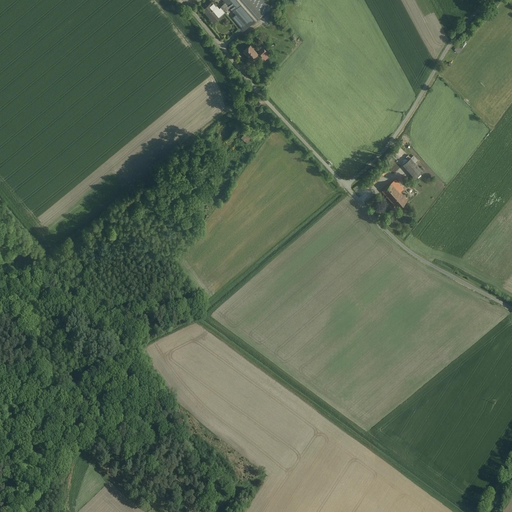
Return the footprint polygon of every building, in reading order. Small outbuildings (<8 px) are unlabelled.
[(222,0),(246,26),(264,9),(256,0),(222,0)] [(203,9),(214,21),(224,12),(221,9),(219,10),(212,2),(203,9)] [(241,49),(249,59),(262,48),(253,38),(241,49)] [(458,44),(454,49),(458,53),(463,48),(458,44)] [(405,162),(396,170),(415,190),(424,181),(405,162)] [(386,172),(381,168),(365,184),(369,189),(386,172)] [(390,184),(379,193),(383,198),(385,197),(396,208),(405,200),(397,192),(399,191),(396,187),(395,189),(390,184)]
